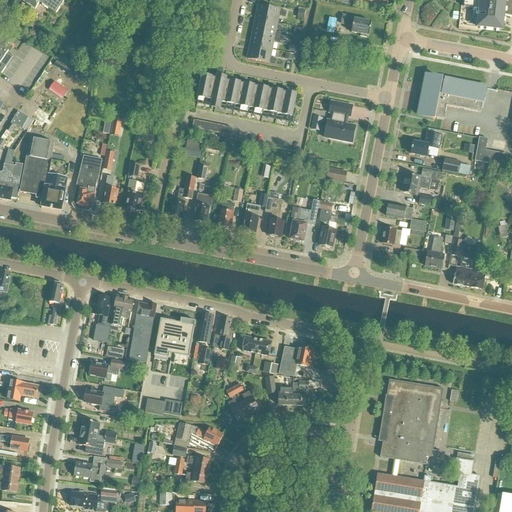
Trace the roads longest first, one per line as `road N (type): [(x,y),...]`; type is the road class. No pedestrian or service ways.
road 1 (tertiary): [(352,278),(0,211)]
road 2 (unclassified): [(358,351),(342,337),(83,280)]
road 3 (unclassified): [(43,511),(83,280)]
road 4 (residential): [(238,0),(232,65),(388,98)]
road 5 (residential): [(352,278),(388,98)]
road 6 (unclassified): [(228,511),(236,461),(260,436),(294,429),(346,436)]
road 7 (tertiary): [(511,311),(352,278)]
road 8 (unclassified): [(511,372),(377,344),(358,351)]
